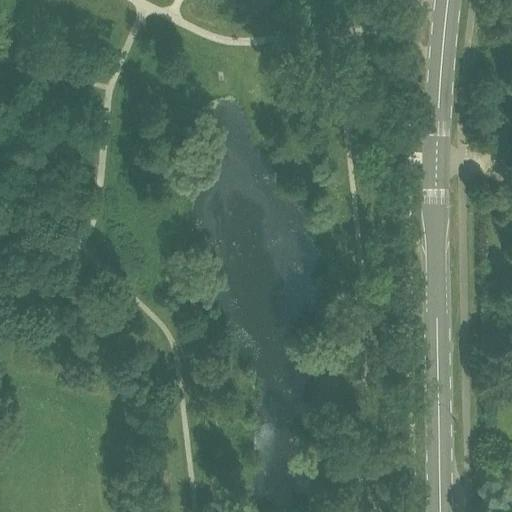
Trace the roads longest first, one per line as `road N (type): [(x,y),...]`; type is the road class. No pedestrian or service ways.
road 1 (secondary): [(438,511),(436,150)]
road 2 (secondary): [(436,150),(447,0)]
